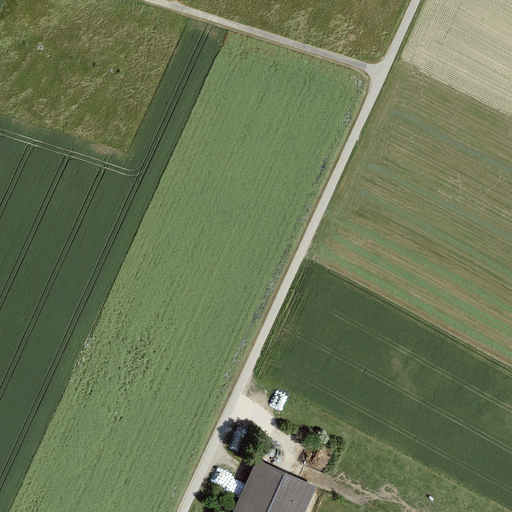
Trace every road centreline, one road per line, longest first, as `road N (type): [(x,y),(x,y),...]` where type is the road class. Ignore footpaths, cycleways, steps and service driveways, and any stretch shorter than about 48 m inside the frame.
road 1 (unclassified): [(415,0),(182,511)]
road 2 (track): [(382,72),(151,0)]
